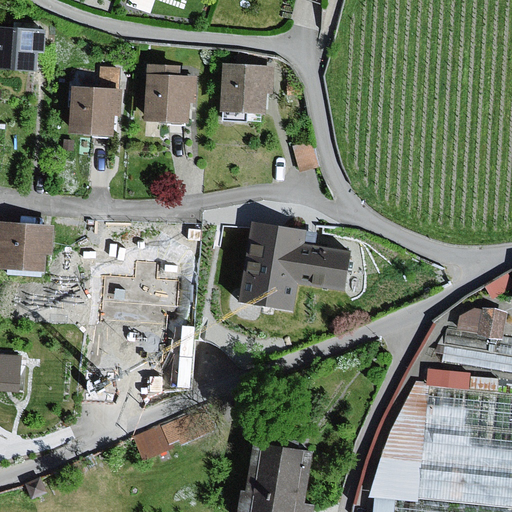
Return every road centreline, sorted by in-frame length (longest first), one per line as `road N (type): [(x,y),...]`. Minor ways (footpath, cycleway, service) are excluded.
road 1 (unclassified): [(0,477),(398,321)]
road 2 (track): [(42,0),(93,21),(292,48),(311,60)]
road 3 (unclassified): [(344,511),(357,456),(397,365),(398,321)]
